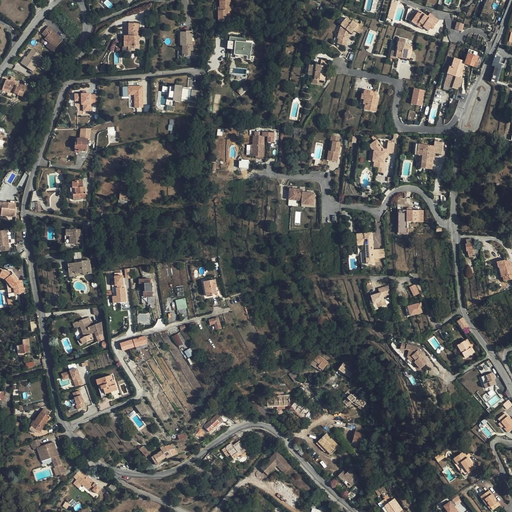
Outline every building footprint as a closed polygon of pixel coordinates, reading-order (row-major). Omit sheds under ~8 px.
[(230,5),(230,1),(230,0),(219,0),(220,7),(220,11),(218,11),(218,16),(220,16),(221,22),(228,22),(228,19),(228,11),(230,11),(230,5)] [(420,24),(425,15),(419,10),(416,14),(411,21),(416,25),(418,22),(420,24)] [(408,19),(411,21),(416,14),(413,11),(408,19)] [(425,15),(420,24),(423,26),(422,26),(428,30),(430,27),(432,25),(434,27),(438,20),(433,16),(429,13),(427,16),(425,15)] [(351,33),(354,30),(357,25),(357,23),(357,22),(352,19),(350,21),(348,19),(346,18),(341,25),(343,26),(340,32),(339,31),(337,39),(338,39),(337,44),(345,45),(348,35),(347,35),(349,32),(351,33)] [(362,35),(364,27),(357,22),(357,23),(357,25),(354,30),(362,35)] [(463,24),(456,22),(454,29),(461,31),(463,24)] [(138,23),(129,23),(128,36),(124,36),(124,47),(128,47),(128,50),(134,51),(134,48),(138,48),(138,23)] [(48,25),(42,33),(46,36),(51,40),(50,42),(56,47),(62,40),(58,37),(56,35),(57,33),(52,29),(53,28),(48,25)] [(193,51),(193,43),(191,43),(191,39),(192,31),(186,31),(186,32),(181,32),(181,45),(180,46),(180,48),(183,48),(183,56),(190,56),(190,51),(193,51)] [(250,55),(251,55),(258,54),(255,37),(249,38),(247,39),(246,34),(240,35),(241,40),(232,41),(233,49),(237,48),(238,52),(249,50),(250,55)] [(393,46),(391,57),(394,57),(410,60),(413,45),(404,43),(405,39),(399,38),(398,42),(397,47),(393,46)] [(21,63),(33,72),(43,57),(31,48),(21,63)] [(448,73),(461,77),(462,73),(462,71),(464,64),(473,67),(475,62),(476,62),(477,61),(478,57),(477,56),(478,52),(469,50),(465,61),(454,58),(451,67),(449,67),(448,73)] [(495,56),(491,65),(495,66),(491,81),(496,83),(502,64),(498,63),(500,57),(495,56)] [(312,71),(312,75),(311,84),(321,86),(322,80),(324,80),(326,67),(321,66),(309,65),(308,71),(312,71)] [(456,77),(447,74),(444,86),(450,88),(452,89),(456,77)] [(11,77),(10,81),(6,79),(3,90),(22,96),(25,86),(14,82),(15,78),(11,77)] [(456,77),(452,89),(459,91),(463,79),(461,78),(456,77)] [(187,94),(188,90),(181,89),(181,86),(173,85),(173,87),(168,87),(166,98),(171,98),(171,101),(179,102),(179,100),(186,101),(186,100),(187,94)] [(142,108),(141,87),(128,87),(128,95),(134,95),(134,108),(142,108)] [(425,91),(415,88),(411,104),(421,106),(425,91)] [(197,102),(198,91),(190,90),(189,94),(188,101),(197,102)] [(364,92),(363,95),(368,96),(367,100),(365,100),(364,105),(365,105),(364,110),(375,112),(378,97),(376,97),(375,97),(376,92),(364,90),(364,92)] [(82,103),(83,111),(92,111),(92,103),(98,103),(98,93),(74,93),(74,103),(82,103)] [(251,143),(249,154),(252,154),(261,155),(262,144),(263,135),(266,135),(266,140),(272,141),(273,131),(261,130),(261,131),(254,130),(253,134),(252,134),(251,142),(251,143)] [(338,137),(330,137),(329,142),(332,142),(331,161),(338,162),(339,143),(338,142),(338,137)] [(75,148),(79,149),(79,150),(86,151),(88,139),(78,138),(78,143),(76,143),(75,148)] [(426,150),(425,155),(423,168),(431,169),(433,156),(433,152),(435,153),(442,154),(444,142),(435,141),(434,145),(419,143),(418,149),(426,150)] [(385,159),(386,158),(386,155),(388,155),(392,155),(394,145),(391,145),(391,143),(388,143),(387,150),(382,150),(378,143),(370,147),(372,150),(374,154),(373,159),(373,164),(374,164),(374,169),(375,169),(379,170),(379,174),(384,174),(385,164),(384,164),(384,160),(385,159)] [(239,160),(239,168),(249,167),(248,160),(239,160)] [(73,195),(73,199),(85,198),(85,187),(83,187),(82,180),(72,181),(72,187),(75,187),(75,195),(73,195)] [(130,192),(120,192),(119,199),(130,200),(130,192)] [(300,193),(286,193),(286,204),(300,204),(300,208),(312,207),(311,195),(300,196),(300,193)] [(10,203),(9,203),(6,208),(4,214),(7,214),(7,213),(12,201),(10,201),(10,203)] [(7,213),(7,214),(9,214),(8,216),(14,217),(15,202),(12,201),(7,213)] [(399,228),(399,210),(397,210),(397,234),(407,234),(407,228),(399,228)] [(423,210),(399,210),(399,228),(407,228),(407,222),(423,222),(423,210)] [(66,236),(65,236),(65,244),(82,243),(82,230),(66,230),(66,236)] [(364,244),(366,264),(373,263),(373,261),(373,258),(379,257),(378,249),(373,249),(371,233),(363,233),(364,244)] [(471,239),(466,240),(467,244),(466,244),(466,251),(468,251),(468,255),(478,254),(477,247),(472,247),(471,239)] [(82,274),(82,275),(91,274),(89,260),(81,261),(81,263),(68,264),(69,273),(75,273),(76,274),(82,274)] [(510,265),(511,264),(511,262),(509,262),(508,262),(507,261),(507,260),(497,262),(498,268),(499,267),(501,267),(503,277),(504,281),(511,279),(511,269),(510,265)] [(19,282),(18,281),(13,273),(12,274),(2,271),(0,275),(0,277),(6,280),(13,288),(13,287),(15,294),(23,293),(22,282),(19,282)] [(123,276),(115,277),(116,281),(116,286),(118,286),(118,288),(117,288),(118,296),(119,303),(128,302),(126,287),(125,287),(123,276)] [(151,279),(140,280),(141,288),(145,288),(145,292),(149,296),(149,297),(153,297),(152,284),(151,284),(151,279)] [(216,279),(204,282),(206,295),(217,293),(216,287),(217,287),(216,279)] [(420,294),(416,285),(411,287),(415,296),(420,294)] [(379,302),(385,303),(385,300),(383,301),(382,296),(389,295),(387,286),(377,289),(379,293),(379,295),(376,296),(376,294),(370,295),(371,300),(375,299),(376,302),(379,302)] [(178,314),(180,313),(188,312),(186,298),(175,300),(178,314)] [(406,311),(407,316),(423,312),(420,303),(407,306),(408,310),(406,311)] [(181,321),(187,319),(189,319),(188,312),(180,313),(181,321)] [(91,333),(89,328),(87,328),(86,324),(89,323),(91,323),(89,317),(73,323),(75,328),(81,326),(84,337),(78,341),(81,345),(87,342),(95,339),(93,333),(91,333)] [(209,320),(211,325),(214,324),(216,329),(221,327),(218,317),(209,320)] [(468,327),(467,327),(462,319),(458,322),(463,330),(468,327)] [(103,322),(95,326),(99,337),(106,334),(103,322)] [(173,336),(179,346),(183,344),(178,334),(173,336)] [(136,347),(147,343),(145,336),(120,344),(122,350),(135,346),(136,347)] [(20,349),(18,349),(18,355),(28,354),(27,352),(29,352),(28,345),(29,344),(28,339),(22,340),(23,345),(20,346),(20,349)] [(470,348),(469,346),(466,340),(459,344),(463,352),(462,353),(465,358),(474,352),(471,347),(470,348)] [(426,364),(423,360),(422,360),(418,356),(421,354),(419,353),(420,353),(417,351),(419,350),(417,348),(405,347),(405,353),(410,353),(407,358),(413,364),(414,363),(420,369),(426,364)] [(189,348),(184,351),(188,358),(193,355),(189,348)] [(309,363),(317,369),(318,367),(323,370),(328,362),(318,355),(316,358),(314,357),(309,363)] [(352,374),(354,371),(355,370),(344,362),(336,373),(342,377),(344,373),(350,377),(352,374)] [(78,368),(69,370),(74,387),(83,384),(78,368)] [(294,368),(289,372),(295,380),(300,376),(294,368)] [(69,371),(61,373),(63,380),(69,379),(68,374),(70,374),(69,371)] [(494,379),(495,379),(493,376),(492,373),(481,377),(484,384),(486,388),(496,384),(494,379)] [(113,374),(99,379),(102,389),(104,388),(106,395),(110,394),(110,392),(117,390),(113,374)] [(102,396),(106,395),(104,388),(102,389),(99,379),(96,380),(102,396)] [(80,390),(72,393),(78,409),(86,406),(80,390)] [(352,394),(344,402),(348,406),(356,398),(352,394)] [(277,406),(285,405),(290,405),(290,395),(279,396),(267,397),(268,407),(277,406)] [(291,406),(296,410),(305,417),(311,410),(305,405),(304,405),(297,399),(291,406)] [(511,403),(508,400),(503,404),(507,409),(511,404),(511,403)] [(304,418),(305,417),(296,410),(295,411),(304,418)] [(41,412),(32,426),(36,429),(40,432),(49,418),(41,412)] [(231,419),(225,413),(220,417),(223,420),(224,421),(226,423),(231,419)] [(502,428),(502,427),(504,426),(506,429),(508,428),(510,431),(511,429),(511,418),(511,420),(505,413),(498,419),(501,422),(499,424),(502,428)] [(220,417),(217,414),(207,423),(201,429),(206,434),(223,420),(220,417)] [(287,428),(292,425),(288,419),(283,423),(287,428)] [(207,436),(224,421),(223,420),(206,434),(207,436)] [(357,428),(353,440),(358,441),(363,443),(366,434),(362,433),(363,430),(357,428)] [(332,453),(340,446),(327,433),(318,442),(326,451),(327,450),(330,454),(331,453),(332,453)] [(39,439),(31,442),(32,444),(33,447),(33,449),(37,448),(41,459),(51,456),(52,458),(55,466),(56,466),(59,474),(65,472),(63,465),(62,465),(54,442),(41,446),(39,439)] [(230,454),(232,456),(238,452),(240,454),(246,449),(248,447),(245,444),(243,446),(240,441),(233,445),(231,443),(222,449),(227,456),(230,454)] [(151,457),(155,464),(158,462),(166,457),(167,458),(177,453),(172,444),(165,447),(165,445),(160,448),(162,451),(151,457)] [(143,446),(139,449),(146,457),(150,453),(143,446)] [(212,451),(210,450),(203,460),(206,463),(210,466),(218,457),(212,451)] [(276,452),(263,466),(270,472),(274,468),(276,466),(282,471),(288,465),(284,460),(276,452)] [(455,457),(460,463),(461,462),(468,473),(475,469),(463,452),(455,457)] [(437,461),(445,458),(442,453),(435,456),(437,461)] [(267,474),(270,472),(263,466),(261,467),(267,474)] [(343,477),(352,486),(360,478),(351,469),(346,473),(344,470),(338,476),(341,479),(343,477)] [(83,473),(77,480),(82,485),(90,492),(92,490),(97,494),(101,489),(96,485),(96,484),(83,473)] [(350,488),(352,486),(343,477),(341,479),(350,488)] [(79,489),(82,485),(77,480),(73,484),(79,489)] [(282,492),(281,492),(287,496),(285,499),(293,504),(298,497),(291,492),(292,490),(280,481),(275,487),(282,492)] [(489,491),(481,497),(491,511),(500,505),(498,502),(497,503),(494,499),(495,499),(489,491)] [(459,496),(452,498),(455,505),(461,502),(459,496)] [(385,498),(381,501),(384,506),(381,508),(383,511),(404,511),(395,498),(388,503),(385,498)] [(446,511),(445,511),(458,511),(451,500),(443,505),(446,511)]
